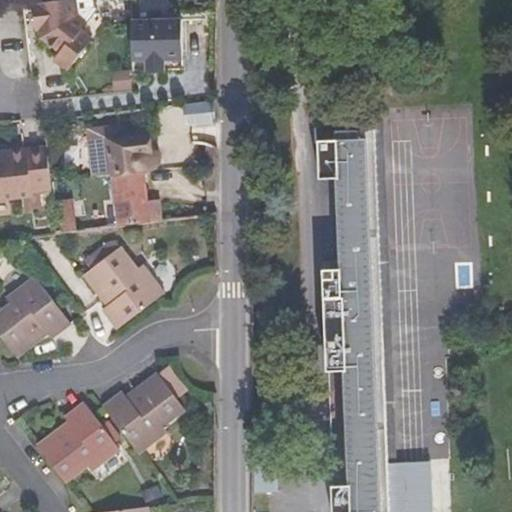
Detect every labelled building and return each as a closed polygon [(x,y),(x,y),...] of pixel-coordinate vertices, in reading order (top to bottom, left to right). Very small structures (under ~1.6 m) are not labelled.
[(76,0),(71,0),(34,4),(36,22),(39,22),(40,30),(41,38),(56,53),(51,58),(63,70),(91,41),(80,31),(86,24),(78,17),(76,0)] [(183,21),(133,22),(133,61),(148,61),(147,64),(165,64),(165,61),(183,61),(183,21)] [(208,104),(187,107),(189,122),(210,119),(208,104)] [(121,227),(149,224),(149,222),(161,221),(158,201),(146,202),(142,169),(143,169),(144,169),(145,170),(146,170),(147,170),(148,170),(149,170),(150,170),(151,169),(152,169),(153,169),(153,168),(154,168),(154,167),(155,167),(156,166),(156,165),(157,164),(157,163),(158,162),(158,161),(158,160),(158,159),(158,157),(157,151),(151,152),(149,136),(131,138),(130,137),(130,136),(129,134),(128,133),(127,132),(127,131),(126,130),(125,130),(124,129),(123,129),(122,128),(121,128),(120,127),(119,127),(118,127),(117,127),(89,131),(94,177),(114,175),(121,227)] [(336,130),(336,140),(368,139),(383,511),(434,511),(431,445),(388,446),(375,130),(336,130)] [(383,511),(368,139),(336,140),(319,141),(321,180),(338,179),(342,298),(325,299),(328,372),(345,371),(350,489),(330,490),(331,511),(383,511)] [(10,151),(10,155),(0,156),(0,196),(33,192),(32,188),(52,186),(47,146),(10,151)] [(74,200),(54,202),(54,207),(58,234),(77,232),(74,200)] [(113,312),(108,316),(118,329),(165,294),(143,265),(138,269),(122,247),(85,275),(109,306),(113,312)] [(55,329),(59,334),(72,323),(36,277),(7,299),(11,304),(0,312),(0,335),(17,358),(49,333),(55,329)] [(104,310),(108,316),(113,312),(109,306),(104,310)] [(53,338),(59,334),(55,329),(49,333),(53,338)] [(159,374),(178,399),(188,392),(169,366),(159,374)] [(120,402),(117,397),(103,407),(139,454),(168,432),(164,427),(186,410),(178,399),(159,374),(158,373),(126,397),(120,402)] [(123,392),(117,397),(120,402),(126,397),(123,392)] [(85,403),(71,414),(75,418),(69,423),(38,446),(66,483),(88,466),(92,472),(121,450),(85,403)] [(75,418),(71,414),(65,418),(69,423),(75,418)] [(278,446),(252,446),(252,493),(279,492),(278,446)]
